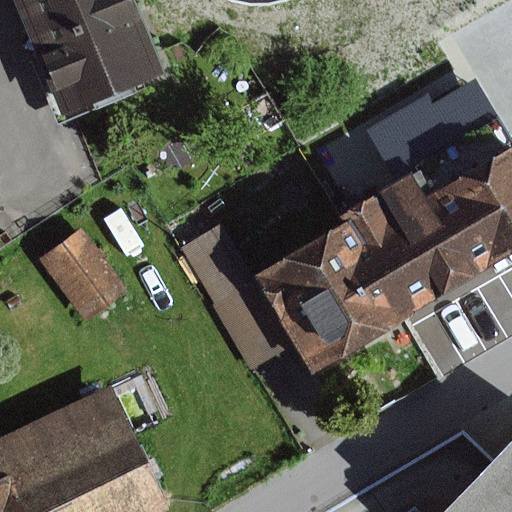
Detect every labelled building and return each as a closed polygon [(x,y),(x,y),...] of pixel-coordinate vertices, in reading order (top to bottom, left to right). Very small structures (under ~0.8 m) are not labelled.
[(139,0),(17,0),(62,115),(169,74),(139,0)] [(413,170),(502,119),(477,78),(434,102),(429,94),(367,129),(399,186),(417,176),(413,170)] [(399,186),(349,215),(408,316),(511,255),(511,135),(502,119),(413,170),(417,176),(399,186)] [(349,215),(246,275),(287,347),(302,375),(408,316),(349,215)] [(79,232),(43,260),(90,322),(127,293),(79,232)] [(246,275),(220,232),(181,254),(247,370),(270,357),(287,347),(246,275)] [(0,511),(168,511),(112,389),(0,440),(0,511)] [(511,511),(511,440),(471,485),(445,511),(511,511)]
